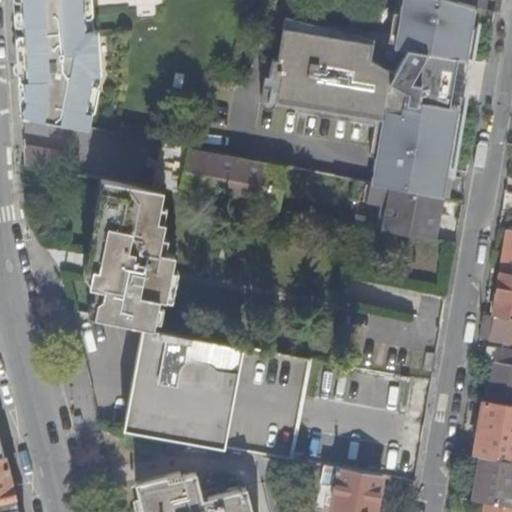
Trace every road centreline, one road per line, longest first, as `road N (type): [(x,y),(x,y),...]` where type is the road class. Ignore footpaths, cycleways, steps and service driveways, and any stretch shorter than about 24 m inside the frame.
road 1 (residential): [(444,511),(511,60)]
road 2 (tertiary): [(0,254),(65,511)]
